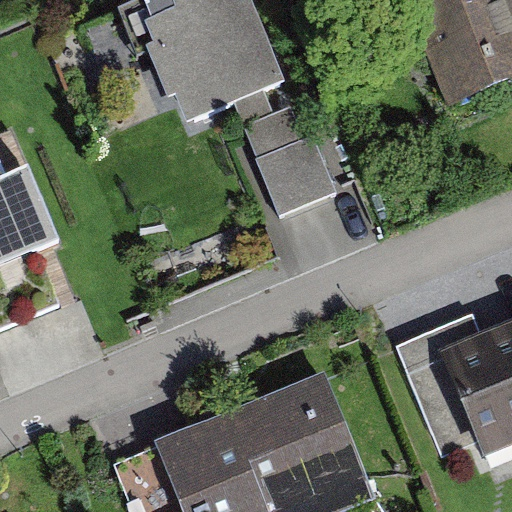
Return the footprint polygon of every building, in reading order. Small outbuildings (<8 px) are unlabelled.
[(246,0),(183,0),(152,12),(197,123),(283,89),(246,0)] [(511,0),(408,0),(453,108),(511,83),(511,0)] [(291,112),(258,126),(272,159),(259,164),(283,220),(338,197),(314,142),(306,146),(291,112)] [(0,330),(61,305),(40,256),(62,247),(13,130),(0,134),(0,330)] [(474,318),(398,350),(444,459),(511,431),(511,334),(486,345),(474,318)] [(328,391),(118,474),(133,511),(266,511),(267,511),(361,474),(328,391)]
